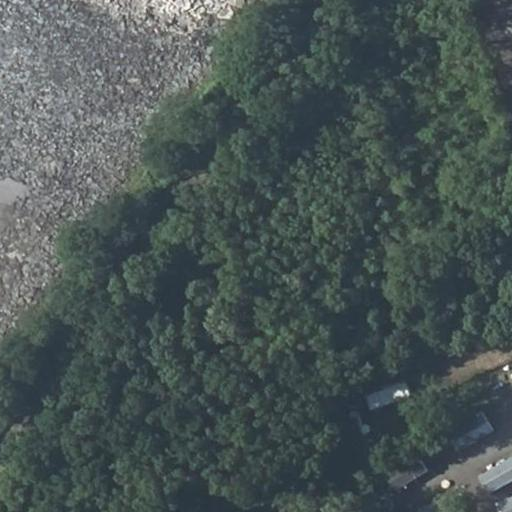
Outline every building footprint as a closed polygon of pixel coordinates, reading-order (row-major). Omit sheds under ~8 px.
[(374,392),(380,419),(417,411),(411,384),(374,392)] [(464,447),(497,429),(485,408),(453,427),(464,447)] [(390,476),(402,492),(433,469),(420,453),(390,476)] [(494,494),(511,483),(511,454),(482,472),(494,494)] [(511,511),(511,496),(500,504),(504,511),(511,511)] [(455,511),(443,497),(423,511),(455,511)]
